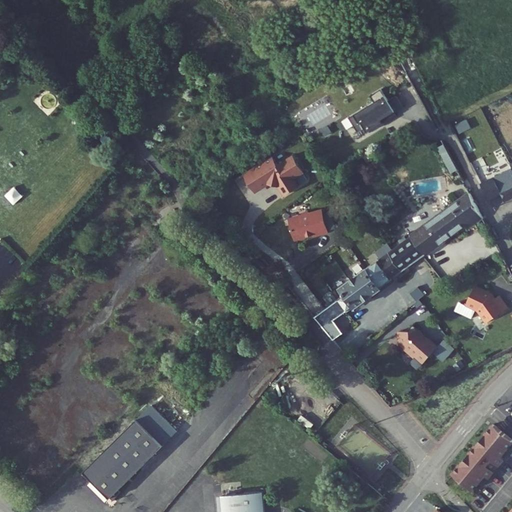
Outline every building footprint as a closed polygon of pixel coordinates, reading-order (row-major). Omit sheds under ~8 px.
[(407,74),(398,78),(402,88),(411,84),(407,74)] [(384,103),(377,92),(366,98),(370,105),(344,120),(350,129),(359,124),(365,133),(378,125),(377,123),(391,114),(384,103)] [(393,98),(384,103),(391,114),(400,109),(393,98)] [(391,114),(377,123),(378,125),(392,117),(391,114)] [(465,131),(461,123),(450,128),(455,137),(465,131)] [(359,124),(350,129),(356,139),(365,133),(359,124)] [(511,151),(509,146),(500,151),(510,171),(511,169),(511,151)] [(453,173),(440,147),(433,151),(446,176),(453,173)] [(239,178),(250,194),(263,186),(263,187),(274,189),(274,188),(281,198),(293,191),(287,181),(298,174),(292,164),(289,166),(285,160),(273,168),(268,160),(239,178)] [(491,186),(501,181),(496,172),(486,177),(491,186)] [(511,197),(511,176),(503,181),(511,197)] [(15,186),(6,195),(14,204),(23,195),(15,186)] [(470,194),(411,237),(424,255),(480,214),(470,194)] [(318,215),(318,213),(306,216),(303,215),(297,216),(296,219),(286,222),(284,224),(290,244),(308,239),(310,240),(324,236),(323,234),(318,215)] [(326,213),(318,215),(323,234),(331,232),(326,213)] [(340,228),(335,231),(339,238),(344,234),(340,228)] [(336,339),(344,332),(334,321),(354,306),(356,309),(383,290),(380,287),(424,255),(411,237),(342,286),(347,293),(317,316),(336,339)] [(486,297),(470,289),(461,309),(454,305),(450,314),(467,322),(471,313),(473,314),(481,326),(503,311),(494,299),(490,302),(486,297)] [(394,335),(395,347),(400,351),(399,353),(409,361),(410,360),(418,367),(428,356),(433,350),(423,342),(423,343),(415,337),(415,334),(413,333),(407,328),(401,335),(394,335)] [(433,350),(428,356),(437,364),(447,353),(439,343),(433,350)] [(140,415),(86,468),(115,498),(123,489),(121,487),(166,442),(140,415)] [(496,459),(508,444),(489,428),(448,477),(467,493),(480,478),(483,481),(489,474),(499,462),(496,459)] [(264,511),(263,492),(221,496),(222,511),(264,511)]
